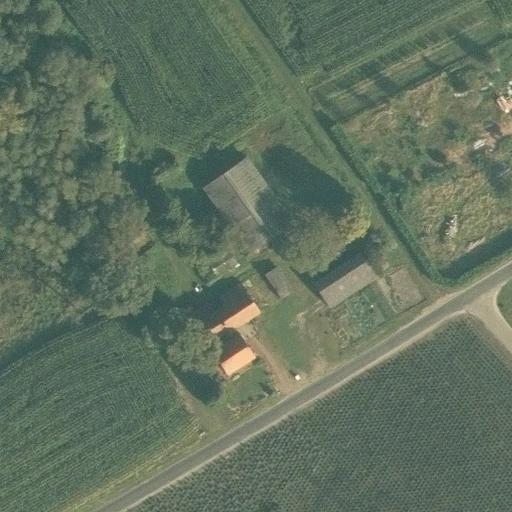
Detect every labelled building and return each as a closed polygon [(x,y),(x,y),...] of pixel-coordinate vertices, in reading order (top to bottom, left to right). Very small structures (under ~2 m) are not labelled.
[(248,253),(291,224),(244,156),(201,185),(248,253)] [(227,248),(197,269),(207,284),(238,264),(227,248)] [(329,307),(379,275),(362,250),(312,283),(329,307)] [(382,272),(391,267),(383,255),(374,260),(382,272)] [(265,274),(280,298),(291,291),(276,267),(265,274)] [(235,328),(260,311),(240,282),(219,295),(224,304),(208,314),(202,304),(187,315),(207,347),(222,337),(225,342),(211,351),(227,374),(254,356),(235,328)]
